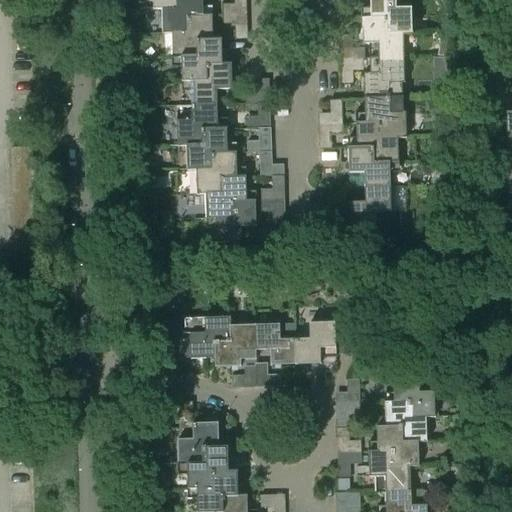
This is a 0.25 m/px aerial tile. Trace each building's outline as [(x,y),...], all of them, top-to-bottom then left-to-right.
[(152,0),(153,11),(162,11),(162,10),(178,10),(177,0),(152,0)] [(163,35),(172,35),(187,34),(187,18),(204,17),(202,0),(177,0),(178,10),(162,10),(162,11),(163,35)] [(370,0),(371,19),(387,19),(387,35),(404,34),(404,35),(413,35),(412,9),(396,9),(396,0),(370,0)] [(110,23),(115,23),(119,23),(119,13),(113,13),(110,13),(110,23)] [(173,59),(181,59),(197,58),(197,42),(213,41),(212,16),(204,17),(187,18),(187,34),(172,35),(173,59)] [(370,60),(379,59),(405,58),(404,35),(404,34),(387,35),(387,19),(371,19),(362,19),(363,45),(370,45),(370,60)] [(235,28),(236,41),(248,40),(248,28),(235,28)] [(340,36),(340,49),(353,49),(353,36),(340,36)] [(182,83),(191,83),(191,82),(206,82),(206,66),(223,65),(222,40),(213,41),(197,42),(197,58),(181,59),(182,83)] [(364,75),(365,100),(390,99),(390,84),(405,84),(405,58),(379,59),(379,74),(364,75)] [(191,83),(192,106),(217,106),(217,91),(232,90),(231,64),(223,65),(206,66),(206,82),(191,82),(191,83)] [(341,72),(341,85),(354,85),(354,72),(341,72)] [(254,92),(245,92),(246,105),(255,105),(258,105),(259,104),(258,92),(254,92)] [(365,100),(366,123),(366,124),(380,124),(380,139),(398,139),(407,139),(406,113),(391,114),(390,99),(365,100)] [(330,101),(330,114),(343,113),(342,101),(330,101)] [(259,104),(258,105),(258,113),(271,113),(270,104),(259,104)] [(178,148),(186,147),(202,147),(202,130),(218,130),(218,129),(217,106),(192,106),(192,121),(177,122),(178,148)] [(357,124),(357,148),(357,149),(372,148),(372,163),(390,163),(390,164),(399,164),(398,139),(380,139),(380,124),(366,124),(366,123),(357,124)] [(258,129),(259,142),(272,142),(271,128),(258,129)] [(187,172),(196,172),(196,171),(211,171),(211,154),(228,154),(228,153),(227,129),(218,129),(218,130),(202,130),(202,147),(186,147),(187,172)] [(319,137),(319,150),(332,150),(332,137),(319,137)] [(11,148),(12,160),(35,160),(35,148),(11,148)] [(365,173),(365,189),(391,188),(390,164),(390,163),(372,163),(372,148),(357,149),(357,148),(348,148),(349,174),(365,173)] [(197,196),(206,196),(206,195),(222,195),(222,179),(237,178),(237,177),(237,153),(228,153),(228,154),(211,154),(211,171),(196,171),(196,172),(197,196)] [(259,153),(260,166),(272,166),(272,153),(259,153)] [(12,160),(12,172),(35,172),(35,160),(12,160)] [(12,172),(12,184),(36,183),(35,172),(12,172)] [(206,220),(215,220),(215,219),(231,219),(231,202),(247,202),(247,201),(246,177),(237,177),(237,178),(222,179),(222,195),(206,195),(206,196),(206,220)] [(272,177),(272,190),(285,190),(284,177),(272,177)] [(12,184),(12,196),(36,195),(36,183),(12,184)] [(350,204),(351,229),(385,228),(385,213),(391,213),(391,188),(365,189),(366,203),(350,204)] [(12,196),(13,208),(36,207),(36,195),(12,196)] [(215,219),(215,220),(216,244),(241,243),(241,227),(257,227),(256,201),(247,201),(247,202),(231,202),(231,219),(215,219)] [(13,208),(13,220),(37,219),(36,207),(13,208)] [(273,213),(273,226),(286,226),(285,213),(273,213)] [(13,220),(13,232),(37,231),(37,219),(13,220)] [(13,232),(13,243),(37,243),(37,231),(13,232)] [(13,243),(14,255),(37,255),(37,243),(13,243)] [(37,255),(14,255),(14,267),(38,267),(37,255)] [(231,342),(231,327),(231,318),(205,319),(185,319),(185,329),(181,329),(181,319),(162,320),(163,348),(166,348),(179,348),(190,347),(191,360),(215,359),(216,359),(215,343),(231,342)] [(310,340),(295,340),(296,366),(321,365),(321,358),(336,358),(336,349),(335,323),(309,324),(310,340)] [(347,323),(347,336),(359,335),(359,323),(347,323)] [(279,325),(254,326),(255,351),(270,351),(271,367),(296,366),(295,340),(280,341),(279,325)] [(216,359),(215,359),(215,368),(241,367),(241,365),(256,364),(255,351),(254,326),(231,327),(231,342),(215,343),(216,359)] [(268,375),(269,388),(281,388),(280,375),(268,375)] [(232,376),(232,389),(245,389),(245,376),(232,376)] [(393,378),(393,403),(410,403),(410,419),(426,418),(427,419),(435,419),(434,393),(419,393),(418,378),(393,378)] [(347,380),(347,393),(360,393),(359,380),(347,380)] [(385,403),(386,427),(386,428),(401,427),(402,444),(418,443),(418,444),(427,443),(427,419),(426,418),(410,419),(410,403),(393,403),(385,403)] [(336,417),(336,429),(349,429),(349,416),(336,417)] [(178,467),(187,466),(187,465),(203,465),(202,450),(219,449),(219,448),(219,424),(193,425),(193,428),(181,428),(181,441),(178,441),(178,467)] [(377,427),(377,452),(377,453),(392,452),(393,468),(410,468),(419,468),(418,444),(418,443),(402,444),(401,427),(386,428),(386,427),(377,427)] [(349,429),(336,429),(337,442),(349,442),(349,429)] [(197,490),(212,490),(211,474),(229,473),(229,472),(228,448),(219,448),(219,449),(202,450),(203,465),(187,465),(187,466),(188,490),(197,490)] [(411,491),(410,468),(393,468),(392,452),(377,453),(377,452),(369,452),(369,478),(376,478),(376,492),(385,492),(411,491)] [(337,465),(338,478),(351,478),(350,465),(337,465)] [(197,511),(221,511),(221,497),(238,496),(238,472),(229,472),(229,473),(211,474),(212,490),(197,490),(197,511)] [(349,492),(349,479),(337,480),(337,492),(349,492)] [(385,492),(385,511),(426,511),(426,506),(411,506),(411,491),(385,492)] [(335,494),(336,507),(348,506),(348,493),(335,494)] [(247,511),(247,496),(238,496),(221,497),(221,511),(247,511)] [(260,496),(261,509),(273,508),(273,496),(260,496)]
